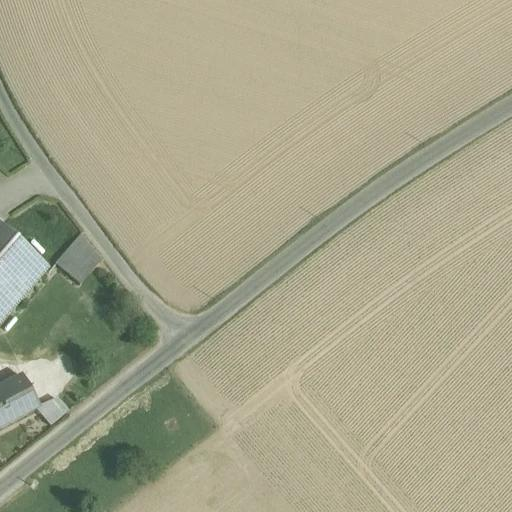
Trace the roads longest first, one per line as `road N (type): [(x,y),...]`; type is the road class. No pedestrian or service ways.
road 1 (unclassified): [(511,109),(423,160),(0,484)]
road 2 (track): [(187,334),(35,157),(0,87)]
